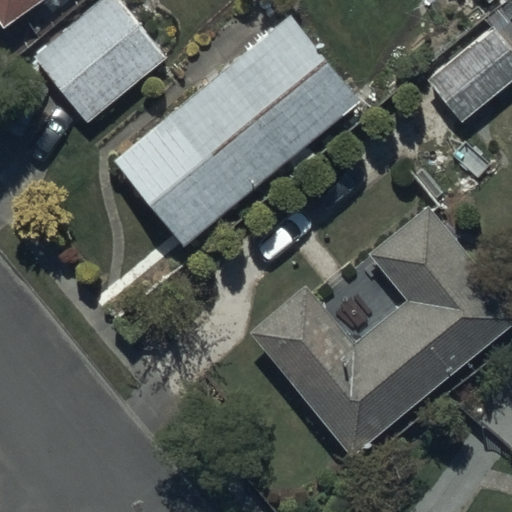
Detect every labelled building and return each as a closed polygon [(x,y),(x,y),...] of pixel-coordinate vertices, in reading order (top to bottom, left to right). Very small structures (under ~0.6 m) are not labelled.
[(0,0),(0,20),(2,23),(36,0),(0,0)] [(166,57),(120,0),(99,0),(35,53),(87,120),(166,57)] [(289,19),(113,161),(183,247),(358,104),(289,19)] [(427,73),(463,119),(511,79),(511,42),(495,20),(427,73)] [(308,287),(251,332),(353,453),(511,326),(511,305),(433,205),(370,256),(406,302),(353,344),(308,287)]
